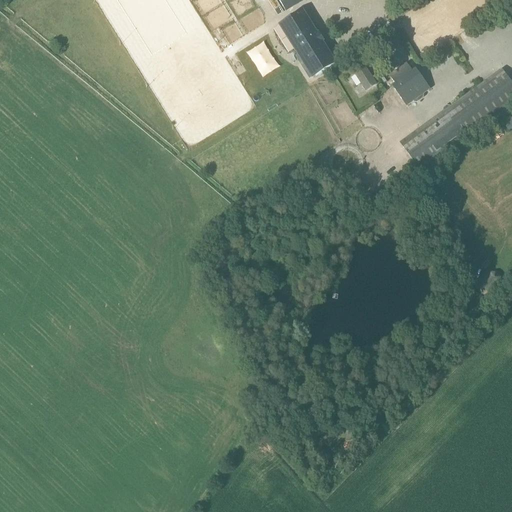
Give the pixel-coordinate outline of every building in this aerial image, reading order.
[(278,0),(285,11),(303,0),(278,0)] [(302,13),(281,27),(313,78),(335,65),(322,43),(323,42),(319,35),(317,36),(302,13)] [(396,85),(393,87),(407,106),(430,90),(416,71),(412,73),(407,65),(390,77),(396,85)] [(377,85),(366,69),(356,75),(367,91),(377,85)] [(511,83),(502,69),(400,144),(420,171),(511,104),(511,83)] [(365,126),(373,121),(369,115),(362,120),(365,126)] [(501,277),(496,272),(490,273),(478,286),(478,291),(483,296),(488,296),(501,284),(501,277)]
